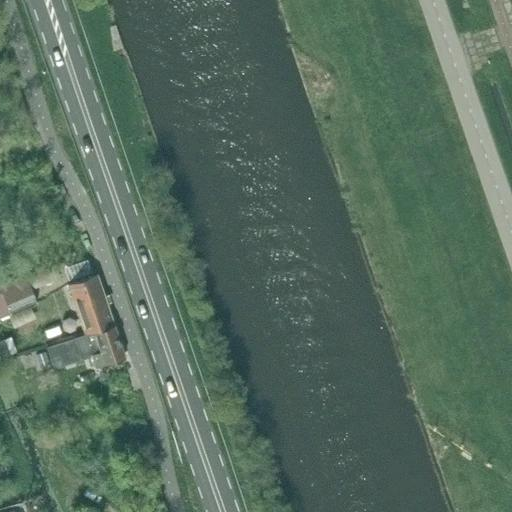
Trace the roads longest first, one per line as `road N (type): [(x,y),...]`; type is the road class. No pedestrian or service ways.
road 1 (primary): [(222,511),(46,0)]
road 2 (unclassified): [(511,234),(431,0)]
